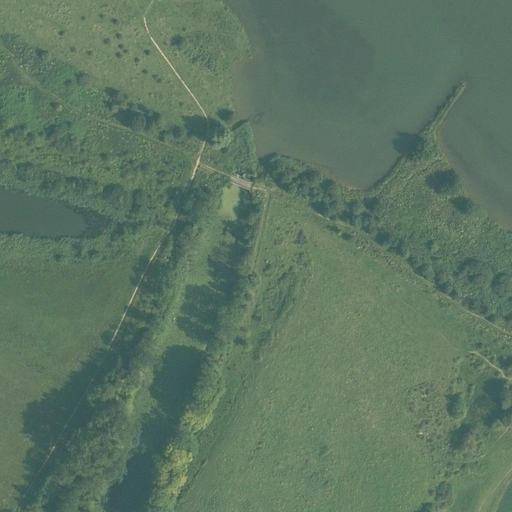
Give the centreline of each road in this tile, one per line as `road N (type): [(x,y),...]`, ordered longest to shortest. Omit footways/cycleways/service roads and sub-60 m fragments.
road 1 (track): [(321,214),(316,237),(327,252),(443,336),(423,415),(338,511)]
road 2 (track): [(198,161),(86,115),(0,47)]
road 3 (track): [(321,214),(511,333)]
road 4 (track): [(419,511),(441,466),(482,456),(511,417)]
